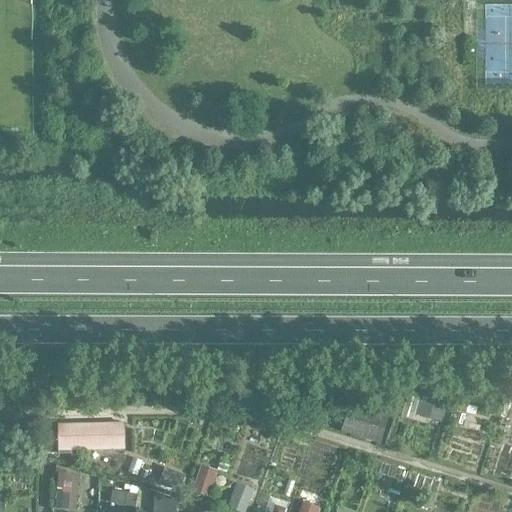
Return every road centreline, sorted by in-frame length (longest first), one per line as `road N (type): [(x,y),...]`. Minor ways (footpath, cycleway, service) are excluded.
road 1 (trunk): [(0,329),(511,331)]
road 2 (trunk): [(511,282),(0,280)]
